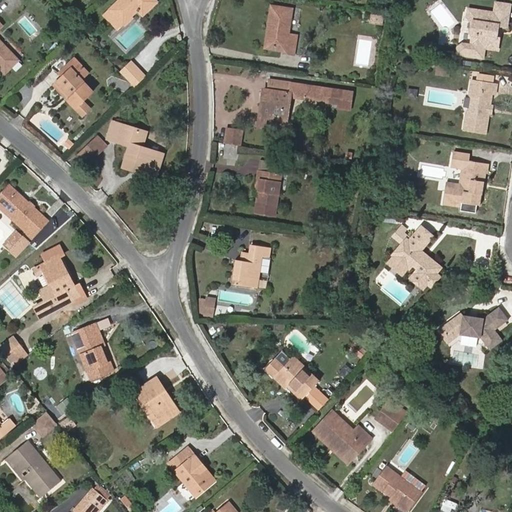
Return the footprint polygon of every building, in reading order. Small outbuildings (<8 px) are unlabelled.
[(142,5),(147,10),(157,1),(155,0),(119,0),(110,9),(123,23),(131,15),(137,10),(142,5)] [(137,10),(142,15),(147,10),(142,5),(137,10)] [(298,36),(289,34),(292,9),(272,6),(268,31),(272,32),(270,46),(288,49),(287,53),(295,55),(298,36)] [(510,11),(495,8),(494,15),(509,18),(510,11)] [(117,29),(123,23),(110,9),(105,14),(117,29)] [(499,41),(496,40),(498,28),(502,29),(507,30),(509,18),(494,15),(469,10),(467,19),(469,24),(474,25),(472,37),(475,37),(473,49),(498,52),(499,41)] [(123,23),(125,25),(133,17),(131,15),(123,23)] [(57,20),(61,25),(66,20),(61,16),(57,20)] [(372,22),(386,25),(388,18),(373,16),(372,22)] [(18,62),(19,61),(0,40),(0,27),(2,25),(0,23),(0,68),(5,74),(14,66),(18,70),(22,66),(18,62)] [(287,53),(288,49),(270,46),(272,32),(268,31),(265,50),(287,53)] [(45,47),(49,51),(53,47),(49,42),(45,47)] [(80,80),(87,73),(72,57),(56,73),(59,77),(69,68),(80,80)] [(133,88),(144,77),(131,62),(120,73),(133,88)] [(434,76),(446,78),(448,68),(436,66),(434,76)] [(91,91),(80,80),(69,68),(59,77),(55,81),(69,96),(66,99),(81,115),(88,108),(81,100),(91,91)] [(66,99),(69,96),(55,81),(51,84),(66,99)] [(270,122),(289,125),(293,98),(332,104),(333,92),(272,82),(270,92),(268,107),(265,107),(262,121),(270,122)] [(489,111),(491,109),(493,98),(496,98),(497,88),(476,84),(475,94),(470,93),(469,97),(472,102),(471,111),(467,113),(465,133),(487,136),(490,117),(488,114),(489,111)] [(332,104),(341,106),(343,94),(333,92),(332,104)] [(261,128),(269,129),(270,122),(262,121),(261,128)] [(163,157),(142,150),(147,135),(114,124),(109,138),(118,140),(117,144),(131,149),(124,169),(135,173),(136,169),(157,176),(163,157)] [(227,146),(242,148),(244,134),(229,132),(227,146)] [(102,151),(107,147),(97,137),(93,141),(102,151)] [(66,148),(72,143),(68,139),(62,144),(66,148)] [(87,166),(102,151),(93,141),(78,156),(87,166)] [(275,162),(262,160),(259,173),(272,175),(275,162)] [(461,161),(459,171),(462,172),(462,170),(468,171),(469,163),(461,161)] [(481,209),(484,190),(478,189),(480,182),(482,183),(482,185),(484,185),(486,176),(487,175),(489,166),(469,163),(468,171),(462,170),(462,172),(459,186),(453,185),(451,198),(460,199),(463,200),(462,206),(481,209)] [(155,180),(157,176),(136,169),(135,173),(155,180)] [(255,216),(276,219),(283,177),(272,175),(259,173),(258,181),(262,182),(259,195),(255,216)] [(30,207),(30,205),(11,187),(0,199),(0,206),(29,233),(27,236),(33,241),(49,223),(35,210),(32,209),(30,207)] [(0,206),(0,210),(27,236),(29,233),(0,206)] [(424,258),(424,253),(422,251),(434,239),(421,227),(410,240),(403,234),(406,230),(403,227),(393,238),(402,245),(394,255),(395,257),(410,269),(412,271),(415,267),(419,271),(411,279),(424,291),(428,286),(434,286),(439,281),(438,276),(437,274),(442,269),(430,258),(425,264),(422,260),(424,258)] [(30,245),(33,241),(27,236),(24,239),(30,245)] [(12,252),(18,257),(30,245),(24,239),(12,252)] [(235,286),(261,290),(265,258),(270,259),(272,248),(252,246),(251,255),(253,256),(251,264),(243,263),(238,262),(235,286)] [(78,289),(74,291),(65,276),(69,274),(62,261),(66,258),(62,250),(53,254),(54,256),(47,259),(50,266),(43,269),(46,275),(53,289),(46,293),(51,303),(37,310),(41,320),(73,304),(76,308),(89,301),(81,287),(78,289)] [(251,255),(244,255),(243,263),(251,264),(253,256),(251,255)] [(389,264),(404,276),(410,269),(395,257),(389,264)] [(35,273),(39,279),(46,275),(43,269),(35,273)] [(65,276),(74,291),(78,289),(69,274),(65,276)] [(209,316),(217,317),(218,307),(211,306),(209,316)] [(505,343),(497,331),(510,321),(501,308),(485,320),(464,317),(462,314),(442,329),(453,344),(462,337),(482,340),(491,353),(505,343)] [(94,382),(115,373),(103,343),(107,342),(100,325),(75,335),(94,382)] [(438,332),(449,347),(453,344),(442,329),(441,330),(438,332)] [(18,339),(6,347),(16,359),(26,351),(18,339)] [(115,373),(119,371),(107,342),(103,343),(115,373)] [(339,349),(322,368),(332,377),(349,358),(339,349)] [(288,364),(294,358),(285,350),(279,356),(288,364)] [(16,359),(18,361),(28,354),(26,351),(16,359)] [(296,362),(289,369),(286,366),(288,364),(279,356),(267,369),(276,377),(279,373),(291,384),(293,381),(297,385),(295,388),(296,389),(300,389),(307,397),(322,380),(306,366),(304,369),(296,362)] [(306,366),(295,356),(294,358),(288,364),(286,366),(289,369),(296,362),(304,369),(306,366)] [(0,386),(8,380),(0,369),(0,386)] [(297,393),(304,400),(307,397),(300,389),(296,389),(295,388),(297,385),(293,381),(291,384),(279,373),(276,377),(291,390),(290,392),(294,396),(297,393)] [(160,380),(140,394),(145,403),(149,401),(162,421),(180,409),(171,396),(167,391),(160,380)] [(145,403),(162,428),(183,414),(180,409),(162,421),(149,401),(145,403)] [(410,419),(412,416),(395,403),(393,406),(410,419)] [(386,424),(399,434),(410,419),(393,406),(387,414),(391,417),(386,424)] [(357,429),(335,409),(332,412),(354,432),(357,429)] [(357,429),(354,432),(332,412),(318,429),(336,445),(338,443),(341,446),(339,448),(348,456),(355,448),(361,453),(375,436),(361,424),(357,429)] [(52,430),(57,426),(47,413),(42,418),(47,423),(52,430)] [(387,414),(382,421),(386,424),(391,417),(387,414)] [(42,418),(33,425),(37,431),(47,423),(42,418)] [(14,426),(9,420),(0,427),(0,434),(2,436),(14,426)] [(70,420),(61,427),(65,433),(74,427),(70,420)] [(37,431),(43,437),(52,430),(47,423),(37,431)] [(65,433),(66,436),(76,429),(74,427),(65,433)] [(348,456),(339,448),(341,446),(338,443),(336,445),(318,429),(316,431),(352,464),(361,453),(355,448),(348,456)] [(41,499),(61,483),(28,442),(4,461),(10,468),(14,465),(23,476),(25,474),(28,478),(26,479),(26,480),(41,499)] [(218,483),(208,471),(210,469),(192,447),(172,464),(200,498),(218,483)] [(375,476),(378,478),(388,466),(384,463),(375,476)] [(10,468),(21,483),(26,480),(26,479),(28,478),(25,474),(23,476),(14,465),(10,468)] [(407,511),(409,511),(424,492),(391,467),(378,484),(386,490),(394,497),(403,502),(400,506),(407,511)] [(218,483),(220,481),(210,469),(208,471),(218,483)] [(376,486),(384,493),(386,490),(378,484),(376,486)] [(99,511),(107,503),(94,491),(75,511),(99,511)] [(394,497),(392,501),(400,506),(403,502),(394,497)] [(239,511),(233,503),(222,511),(239,511)]
